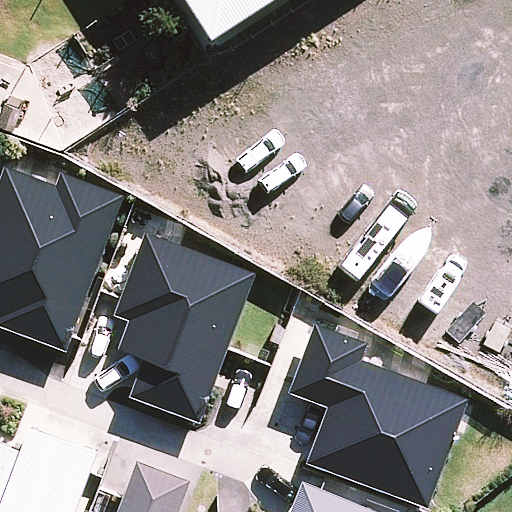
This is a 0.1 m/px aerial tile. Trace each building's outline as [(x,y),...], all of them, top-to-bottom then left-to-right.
[(189,0),(213,36),(267,0),(189,0)] [(0,331),(63,354),(120,199),(60,178),(56,190),(4,171),(0,182),(0,331)] [(198,414),(254,264),(146,224),(115,306),(130,311),(120,338),(146,348),(130,389),(198,414)] [(427,497),(467,390),(361,351),(367,335),(314,316),(289,383),(327,397),(307,453),(427,497)] [(70,511),(98,440),(31,415),(22,437),(0,429),(0,511),(70,511)] [(174,511),(190,472),(136,452),(113,511),(174,511)] [(398,511),(302,473),(286,511),(398,511)]
